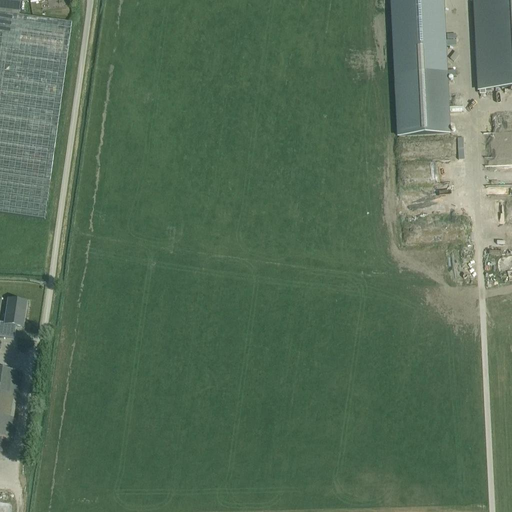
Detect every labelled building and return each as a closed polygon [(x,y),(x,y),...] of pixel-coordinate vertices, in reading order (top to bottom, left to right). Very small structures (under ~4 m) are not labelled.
[(0,0),(0,14),(19,16),(21,0),(0,0)] [(449,135),(442,0),(392,0),(399,137),(449,135)] [(511,0),(475,0),(480,91),(511,89),(511,0)] [(0,14),(0,212),(45,218),(70,23),(19,16),(0,14)] [(0,337),(14,339),(16,332),(15,331),(16,326),(23,327),(26,303),(9,301),(6,324),(0,322),(0,337)] [(20,374),(0,370),(0,438),(3,439),(10,440),(20,374)]
